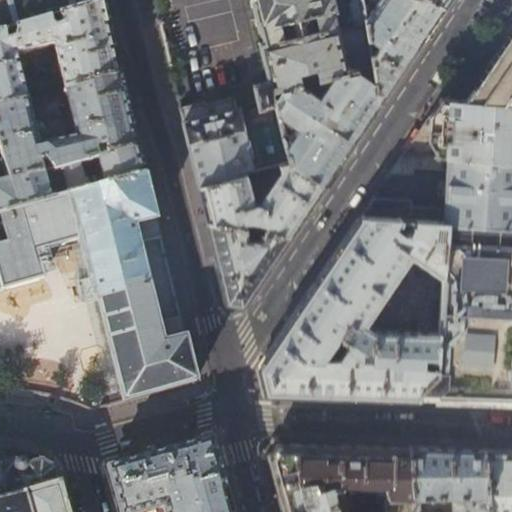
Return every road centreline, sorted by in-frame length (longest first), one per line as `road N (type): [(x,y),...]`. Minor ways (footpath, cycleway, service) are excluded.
road 1 (residential): [(224,376),(474,0)]
road 2 (tertiary): [(129,0),(224,376)]
road 3 (residential): [(232,415),(511,424)]
road 4 (residential): [(232,415),(206,414),(74,449)]
